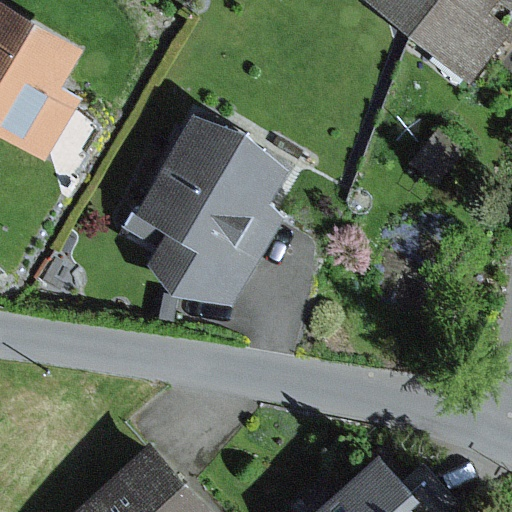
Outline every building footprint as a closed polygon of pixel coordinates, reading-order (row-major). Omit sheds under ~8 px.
[(95,42),(22,0),(0,0),(0,116),(59,150),(95,89),(74,77),(95,42)] [(511,0),(388,0),(473,71),(511,24),(511,0)] [(296,162),(210,107),(136,222),(246,292),(301,208),(277,193),(296,162)] [(467,511),(394,433),(307,511),(467,511)] [(227,511),(165,438),(76,511),(227,511)]
